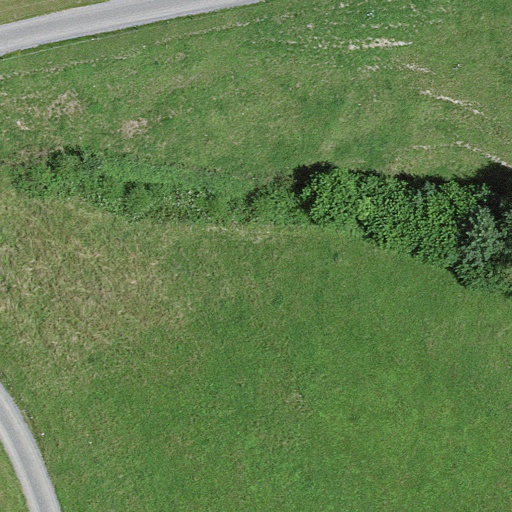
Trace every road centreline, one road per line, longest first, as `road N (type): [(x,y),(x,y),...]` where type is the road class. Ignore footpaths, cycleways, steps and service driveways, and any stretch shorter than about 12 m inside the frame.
road 1 (track): [(0,56),(284,0)]
road 2 (track): [(53,511),(0,396)]
